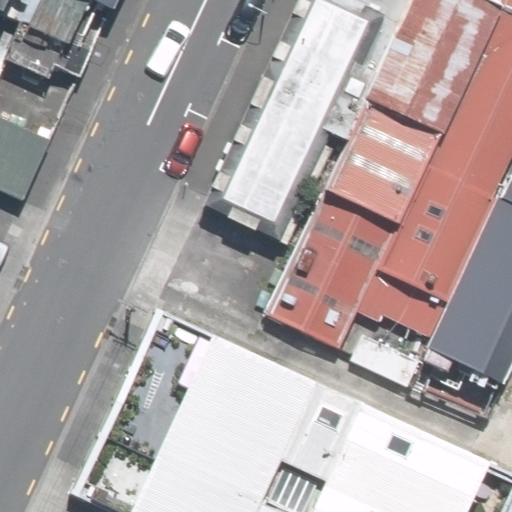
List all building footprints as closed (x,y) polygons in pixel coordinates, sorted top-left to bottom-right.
[(116,0),(70,0),(109,17),(116,0)] [(346,143),(412,0),(303,0),(203,209),(288,248),(338,139),(346,143)] [(338,352),(357,313),(501,7),(486,0),(412,0),(346,143),(264,318),(338,352)] [(385,317),(432,340),(511,172),(511,11),(501,7),(357,313),(382,324),(385,317)] [(36,138),(0,121),(0,205),(5,208),(36,138)] [(511,364),(511,172),(432,340),(429,347),(504,382),(511,364)] [(108,511),(511,511),(511,473),(158,311),(72,496),(108,511)] [(419,361),(364,334),(350,362),(405,389),(419,361)]
